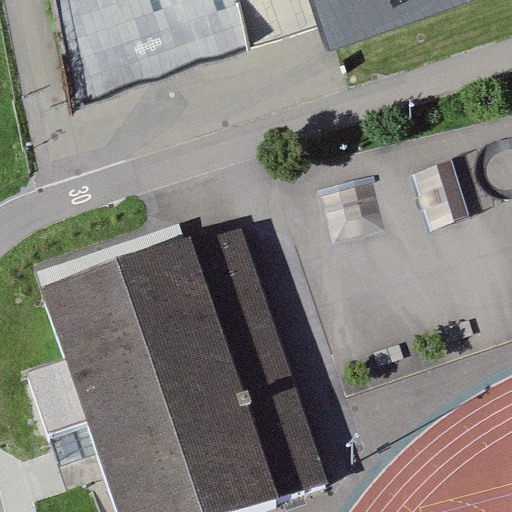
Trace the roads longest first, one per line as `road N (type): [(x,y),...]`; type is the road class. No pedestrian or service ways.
road 1 (residential): [(511,56),(61,202)]
road 2 (residential): [(25,0),(61,202)]
